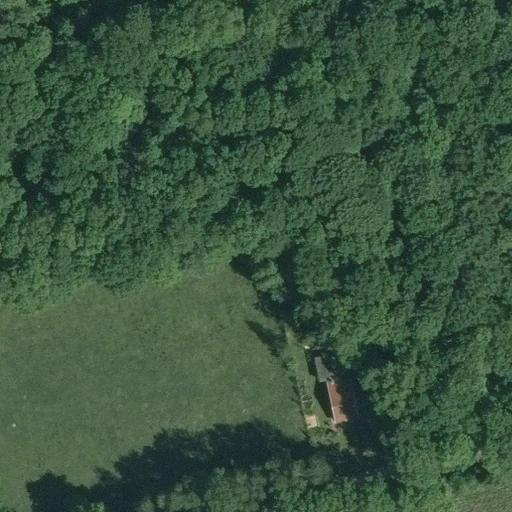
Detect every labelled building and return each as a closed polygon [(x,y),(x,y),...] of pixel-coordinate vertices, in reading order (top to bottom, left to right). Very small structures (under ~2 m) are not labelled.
[(304,290),(288,294),(290,302),(307,298),(304,290)] [(340,316),(333,299),(321,304),(329,321),(340,316)] [(342,318),(333,322),(336,329),(345,325),(342,318)] [(347,329),(338,332),(343,344),(352,340),(347,329)] [(345,353),(316,359),(320,381),(327,379),(335,416),(356,411),(348,375),(350,375),(345,353)]
